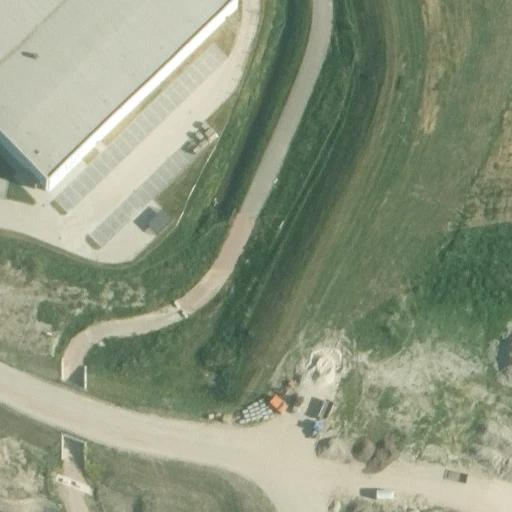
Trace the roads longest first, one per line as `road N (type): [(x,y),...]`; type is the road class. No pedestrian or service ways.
road 1 (unclassified): [(511,29),(392,221),(304,460)]
road 2 (tertiary): [(0,380),(133,429),(304,460)]
road 3 (unclassified): [(247,215),(309,69),(319,0)]
